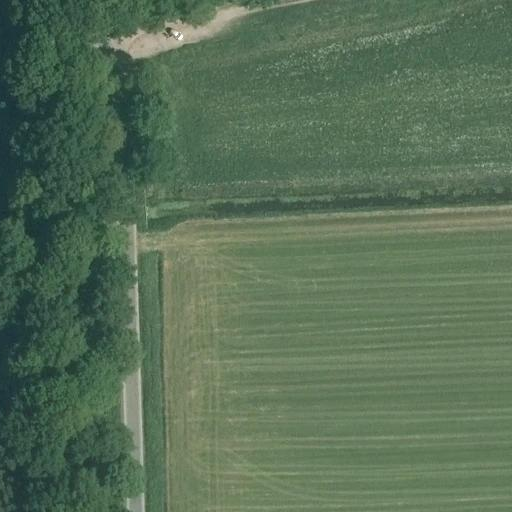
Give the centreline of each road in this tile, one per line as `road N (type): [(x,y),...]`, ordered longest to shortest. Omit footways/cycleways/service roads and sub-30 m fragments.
road 1 (unclassified): [(135,511),(121,90),(107,44),(62,0)]
road 2 (track): [(278,0),(107,44)]
